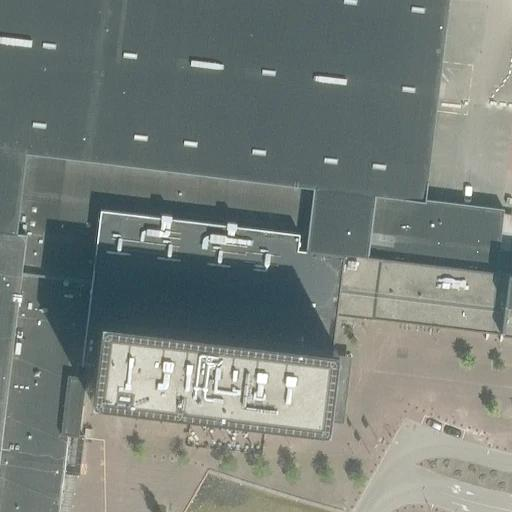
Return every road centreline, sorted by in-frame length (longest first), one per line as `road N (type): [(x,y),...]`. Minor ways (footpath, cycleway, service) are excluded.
road 1 (unclassified): [(511,463),(423,440),(390,479)]
road 2 (unclassified): [(390,479),(511,511)]
